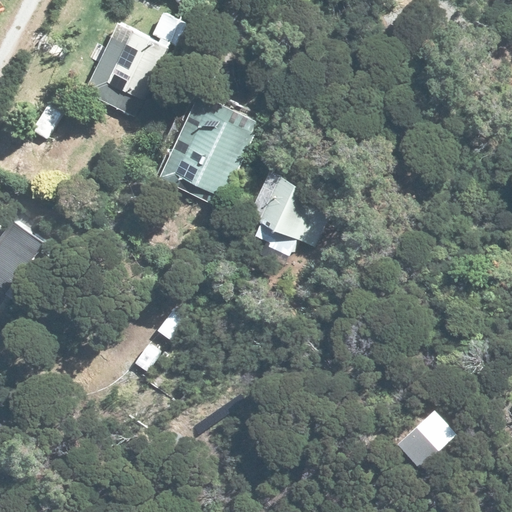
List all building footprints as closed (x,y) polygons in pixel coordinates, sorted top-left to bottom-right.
[(167,9),(155,31),(177,43),(189,21),(167,9)] [(122,20),(87,87),(135,112),(171,46),(122,20)] [(164,176),(216,202),(221,192),(226,194),(258,132),(254,130),(260,119),(206,92),(164,176)] [(66,111),(50,102),(34,131),(50,140),(66,111)] [(324,189),(286,172),(265,218),(303,235),(324,189)] [(0,287),(7,293),(45,240),(16,221),(0,244),(0,287)] [(170,334),(181,321),(169,310),(158,322),(170,334)] [(215,420),(186,420),(186,442),(215,443),(215,420)] [(442,448),(421,425),(401,443),(424,465),(442,448)]
